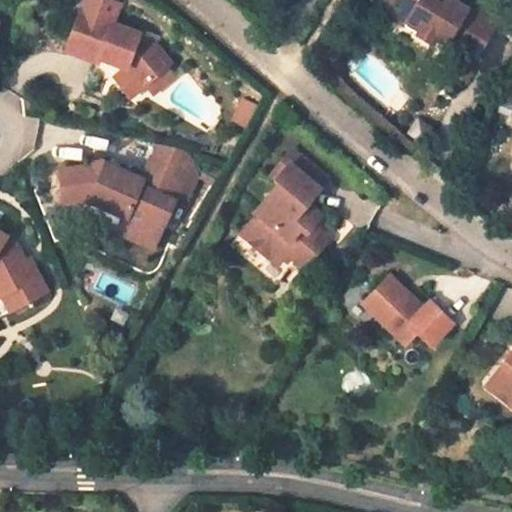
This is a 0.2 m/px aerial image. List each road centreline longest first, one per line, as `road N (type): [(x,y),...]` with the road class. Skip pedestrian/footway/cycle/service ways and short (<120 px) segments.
road 1 (residential): [(209,0),(444,218),(511,255)]
road 2 (tertiary): [(157,470),(314,478),(455,511)]
road 3 (tertiary): [(0,465),(157,470)]
